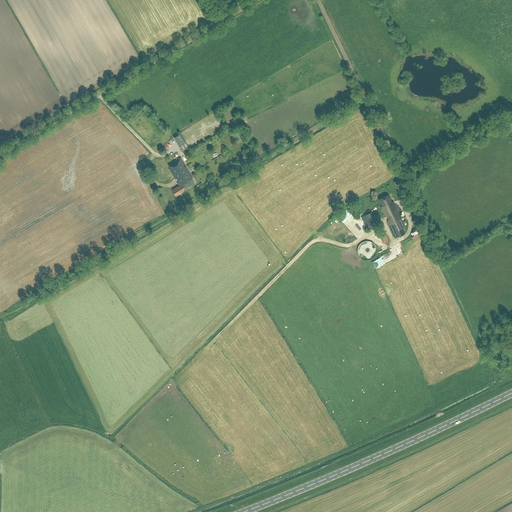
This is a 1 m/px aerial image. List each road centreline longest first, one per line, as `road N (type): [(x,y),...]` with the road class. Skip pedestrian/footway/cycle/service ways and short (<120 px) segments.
road 1 (track): [(0,316),(364,97)]
road 2 (unclassified): [(0,154),(255,0)]
road 3 (primary): [(243,511),(511,392)]
road 4 (track): [(511,113),(402,175)]
